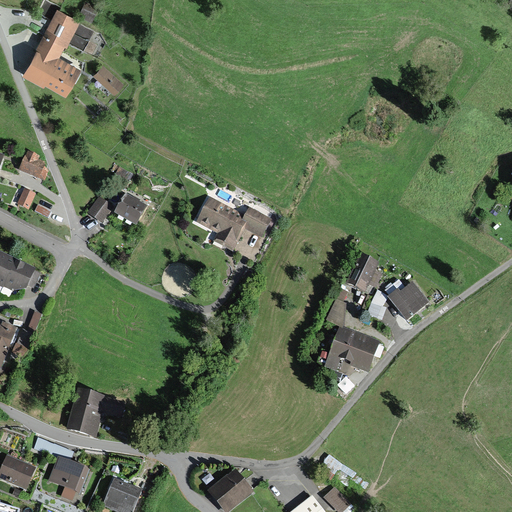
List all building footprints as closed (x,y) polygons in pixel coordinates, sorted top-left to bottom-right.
[(27,71),(66,93),(79,71),(54,57),(74,21),(60,13),(27,71)] [(113,93),(121,85),(102,67),(94,75),(113,93)] [(28,150),(21,172),(43,179),(47,169),(31,164),(34,152),(28,150)] [(46,168),(48,161),(34,156),(32,163),(46,168)] [(33,196),(18,188),(12,199),(27,207),(33,196)] [(147,206),(126,195),(115,215),(136,226),(147,206)] [(112,206),(98,198),(87,215),(100,223),(112,206)] [(247,218),(207,198),(195,224),(216,234),(212,242),(231,252),(242,229),(260,238),(269,219),(251,210),(247,218)] [(40,205),(37,212),(50,218),(54,212),(40,205)] [(40,272),(0,254),(0,287),(10,291),(24,291),(28,287),(32,289),(40,272)] [(376,264),(356,255),(343,284),(363,293),(366,286),(374,290),(380,276),(372,273),(376,264)] [(427,303),(410,283),(398,293),(395,290),(384,299),(403,322),(427,303)] [(338,328),(342,304),(333,301),(324,322),(338,328)] [(31,326),(38,329),(44,315),(36,312),(31,326)] [(17,330),(3,324),(1,328),(0,327),(0,369),(0,370),(17,330)] [(377,342),(338,328),(327,358),(366,372),(377,342)] [(339,385),(348,393),(356,385),(348,376),(339,385)] [(125,404),(77,391),(66,432),(95,439),(102,414),(121,419),(125,404)] [(74,452),(37,437),(33,447),(59,457),(70,461),(74,452)] [(331,454),(321,467),(348,488),(358,475),(331,454)] [(36,467),(7,455),(0,471),(0,478),(27,490),(36,467)] [(70,461),(59,457),(49,480),(64,486),(60,496),(72,500),(75,492),(81,494),(90,469),(70,461)] [(226,511),(249,494),(231,472),(205,493),(220,511),(226,511)] [(132,511),(141,491),(114,480),(103,508),(113,511),(132,511)] [(333,511),(341,511),(349,505),(332,488),(321,499),(333,511)] [(320,511),(309,497),(290,511),(320,511)] [(18,511),(19,508),(0,501),(0,511),(18,511)]
